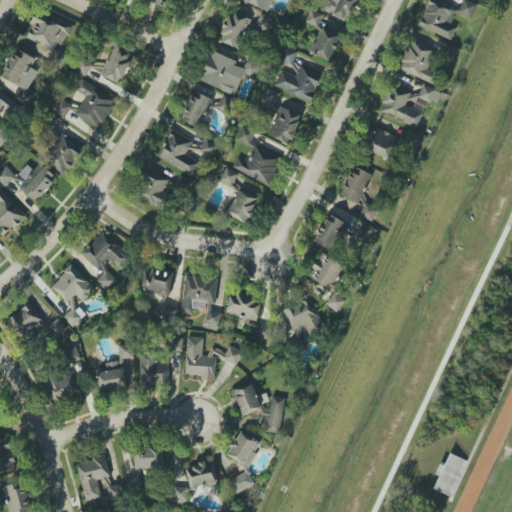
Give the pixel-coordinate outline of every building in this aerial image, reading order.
[(242,0),(267,11),(272,0),(242,0)] [(327,0),(323,11),(348,21),(356,0),(327,0)] [(471,18),(476,4),(464,0),(461,0),(459,8),(437,0),(427,0),(418,27),(451,39),(456,27),(450,25),(455,13),(471,18)] [(323,14),(310,9),(305,23),(318,27),(323,14)] [(252,20),(232,11),(218,40),(238,50),(252,20)] [(259,28),(268,32),(273,20),(264,16),(259,28)] [(53,49),(47,62),(61,68),(66,55),(55,50),(57,44),(62,46),(71,24),(52,17),(49,23),(34,17),(26,38),(53,49)] [(340,36),(322,28),(310,53),(329,61),(340,36)] [(434,49),(411,39),(398,68),(433,84),(438,74),(425,68),(434,49)] [(100,74),(119,83),(133,53),(114,45),(100,74)] [(292,66),(298,53),(286,47),(280,60),(292,66)] [(37,72),(30,68),(35,59),(16,48),(0,75),(26,91),(37,72)] [(235,95),(243,74),(254,78),(259,63),(247,59),(245,65),(209,51),(197,80),(235,95)] [(75,68),(84,76),(93,65),(83,58),(75,68)] [(274,88),(311,101),(321,74),(299,66),(295,76),(280,70),(274,88)] [(51,111),(64,119),(68,111),(98,128),(115,99),(82,81),(76,90),(86,96),(78,108),(59,98),(51,111)] [(423,113),(405,105),(410,93),(391,84),(379,111),(416,128),(423,113)] [(441,92),(423,85),(418,97),(436,105),(441,92)] [(267,136),(291,145),(301,115),(275,105),(279,93),(265,88),(260,104),(276,110),(267,136)] [(179,119),(198,129),(212,99),(193,90),(179,119)] [(21,106),(0,91),(0,112),(2,109),(14,117),(21,106)] [(254,131),(241,127),(237,141),(250,144),(254,131)] [(373,135),(367,132),(361,148),(390,161),(400,138),(376,128),(373,135)] [(156,157),(193,176),(200,163),(185,154),(192,140),(171,129),(156,157)] [(82,145),(60,134),(45,163),(67,174),(82,145)] [(203,144),(190,142),(189,154),(213,157),(215,142),(203,140),(203,144)] [(270,185),(282,158),(254,146),(247,162),(237,158),(232,170),(270,185)] [(33,170),(27,165),(17,175),(24,181),(19,187),(35,202),(57,178),(40,163),(33,170)] [(357,204),(371,174),(352,165),(338,195),(357,204)] [(0,171),(0,181),(5,187),(16,177),(6,166),(0,171)] [(220,181),(232,186),(237,173),(225,168),(220,181)] [(136,198),(167,209),(174,190),(188,194),(192,181),(178,176),(176,182),(145,172),(136,198)] [(25,216),(0,188),(0,229),(5,235),(25,216)] [(246,223),(258,199),(238,190),(227,215),(246,223)] [(360,217),(373,221),(378,208),(365,203),(360,217)] [(349,225),(328,214),(313,241),(334,252),(349,225)] [(377,229),(364,222),(354,239),(367,247),(377,229)] [(129,255),(103,231),(82,254),(102,273),(95,281),(107,292),(118,281),(101,265),(108,258),(118,268),(129,255)] [(307,277),(332,291),(347,265),(322,251),(307,277)] [(50,286),(72,308),(63,317),(74,328),(86,314),(77,305),(95,288),(71,265),(50,286)] [(173,271),(143,267),(140,292),(170,295),(173,271)] [(186,274),(180,313),(192,314),(193,308),(206,310),(203,328),(218,330),(220,313),(213,311),(218,278),(186,274)] [(325,304),(336,312),(345,301),(334,292),(325,304)] [(261,301),(230,294),(225,314),(257,320),(261,301)] [(309,336),(324,330),(310,296),(282,308),(293,334),(306,328),(309,336)] [(170,321),(177,308),(160,299),(154,313),(170,321)] [(67,330),(58,318),(47,326),(30,303),(8,320),(25,344),(46,328),(54,339),(67,330)] [(267,340),(268,323),(247,322),(246,339),(267,340)] [(288,342),(292,350),(303,344),(298,336),(288,342)] [(184,376),(215,378),(216,361),(239,362),(240,349),(227,348),(227,351),(205,350),(205,338),(187,337),(184,376)] [(99,391),(128,387),(124,358),(129,358),(127,345),(118,346),(120,361),(96,364),(99,391)] [(80,358),(75,346),(60,352),(66,365),(80,358)] [(140,386),(168,386),(168,362),(156,362),(156,357),(139,358),(140,386)] [(80,393),(70,369),(44,381),(54,404),(80,393)] [(232,391),(240,414),(260,407),(252,383),(232,391)] [(267,433),(281,434),(284,398),(270,397),(267,433)] [(254,485),(247,468),(261,442),(240,430),(226,455),(241,464),(245,473),(229,481),(235,494),(254,485)] [(0,439),(0,474),(17,469),(6,437),(0,439)] [(163,469),(163,447),(134,448),(134,469),(163,469)] [(432,489),(453,498),(461,478),(460,478),(462,473),(451,469),(456,456),(450,453),(443,467),(442,466),(432,489)] [(110,476),(105,456),(76,463),(85,501),(101,498),(97,479),(110,476)] [(186,465),(189,489),(217,485),(213,462),(186,465)] [(117,485),(109,486),(108,478),(104,478),(107,501),(119,499),(117,485)] [(29,511),(23,482),(2,487),(7,511),(29,511)] [(187,501),(187,487),(172,487),(171,501),(187,501)]
